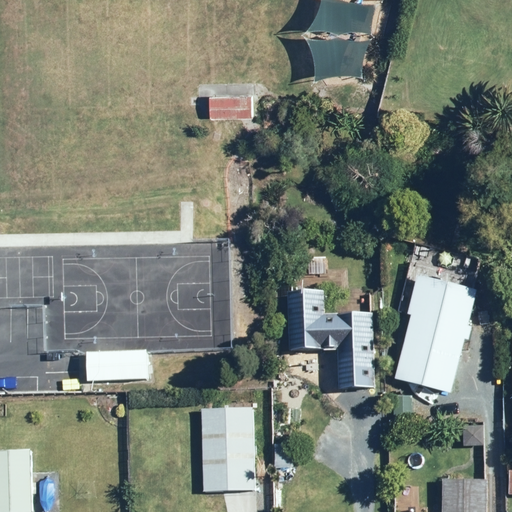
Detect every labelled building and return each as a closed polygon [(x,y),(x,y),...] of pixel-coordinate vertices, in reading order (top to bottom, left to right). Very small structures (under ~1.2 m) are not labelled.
[(245,6),(237,6),(238,26),(245,26),(247,81),(297,80),(295,1),(245,2),(245,6)] [(232,95),(206,95),(207,116),(232,115),(232,95)] [(10,182),(78,181),(78,189),(110,188),(110,179),(169,178),(168,129),(130,129),(129,102),(113,102),(114,130),(9,131),(10,182)] [(109,102),(73,104),(74,126),(110,125),(109,102)] [(468,326),(463,325),(472,289),(413,275),(404,314),(407,315),(391,378),(446,392),(460,338),(465,339),(468,326)] [(283,291),(286,350),(334,348),(336,388),(370,387),(367,312),(320,314),(319,290),(283,291)] [(95,353),(95,380),(158,381),(159,354),(95,353)] [(391,396),(391,421),(413,421),(413,396),(391,396)] [(251,485),(250,409),(259,409),(259,401),(216,401),(216,408),(199,409),(201,486),(251,485)] [(461,426),(461,446),(481,446),(481,426),(461,426)] [(291,440),(271,441),(273,473),(293,472),(291,440)] [(0,450),(0,511),(28,511),(26,449),(0,450)] [(440,479),(439,511),(483,511),(484,480),(440,479)]
